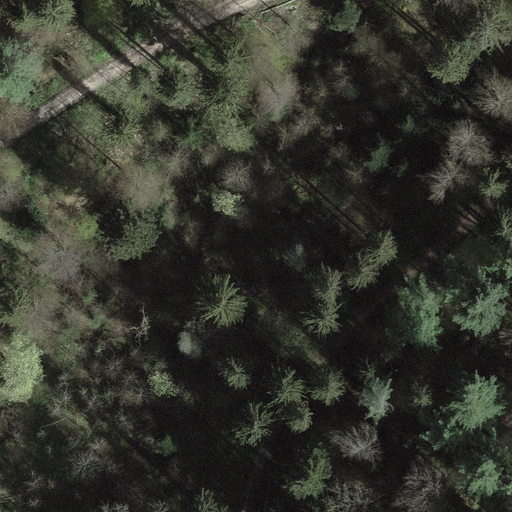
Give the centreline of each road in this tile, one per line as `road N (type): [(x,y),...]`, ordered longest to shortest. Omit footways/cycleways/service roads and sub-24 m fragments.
road 1 (track): [(247,511),(280,416),(327,348),(511,182)]
road 2 (track): [(0,137),(188,24),(244,0)]
